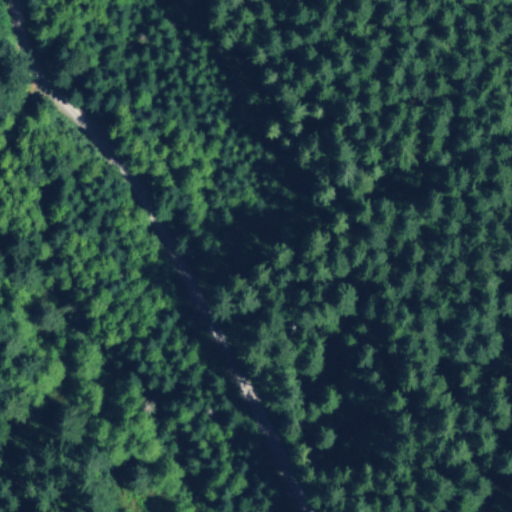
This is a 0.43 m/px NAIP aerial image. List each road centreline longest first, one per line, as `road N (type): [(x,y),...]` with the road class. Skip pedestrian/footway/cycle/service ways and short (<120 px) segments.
road 1 (track): [(361,511),(147,151),(69,0)]
road 2 (track): [(62,0),(48,90),(32,128),(0,135)]
